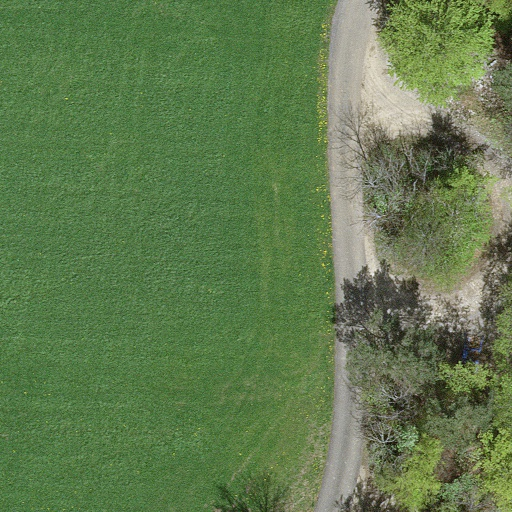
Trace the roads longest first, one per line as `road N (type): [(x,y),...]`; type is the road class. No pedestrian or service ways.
road 1 (unclassified): [(361,0),(342,116),(349,417),(330,511)]
road 2 (track): [(342,116),(378,115),(463,142),(507,203),(497,267),(449,305),(351,330)]
